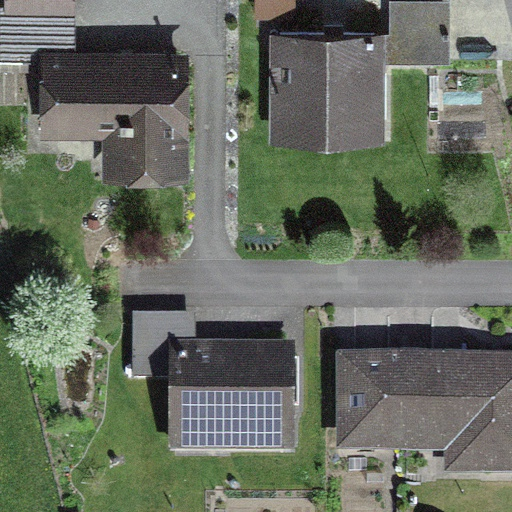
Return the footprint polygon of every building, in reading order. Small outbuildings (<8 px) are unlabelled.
[(76,0),(5,0),(5,59),(42,60),(76,60),(76,0)] [(294,0),(259,0),(259,24),(294,25),(294,0)] [(390,42),(273,40),(271,150),(386,152),(387,74),(453,75),(454,8),(390,7),(390,42)] [(76,60),(42,60),(42,150),(115,151),(114,187),(183,188),(184,61),(76,60)] [(133,373),(174,373),(174,350),(195,350),(195,313),(133,312),(133,373)] [(195,350),(174,350),(174,373),(175,436),(298,434),(297,349),(195,350)] [(511,363),(337,364),(337,463),(429,463),(429,486),(511,486),(511,363)]
